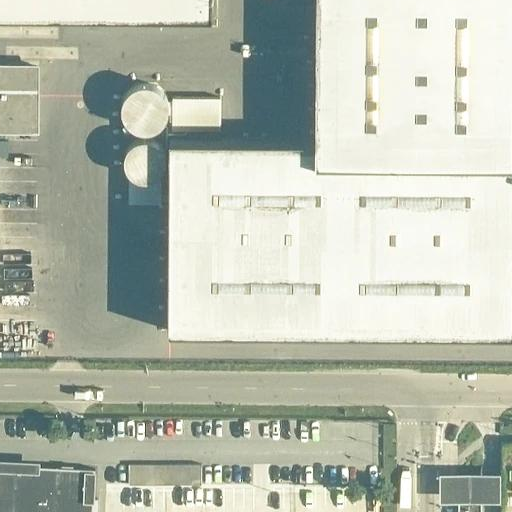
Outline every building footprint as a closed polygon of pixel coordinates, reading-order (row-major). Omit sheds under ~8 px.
[(212,0),(0,0),(0,17),(212,17),(212,0)] [(511,162),(511,0),(316,0),(316,140),(316,161),(511,162)] [(0,124),(37,125),(37,68),(0,67),(0,124)] [(220,98),(172,97),(172,101),(172,102),(172,114),(172,129),(220,130),(220,98)] [(511,333),(511,162),(316,161),(316,140),(169,139),(168,331),(511,333)] [(92,511),(95,470),(0,465),(0,511),(92,511)] [(445,470),(438,470),(438,498),(445,498),(489,498),(498,498),(498,469),(489,469),(445,470)] [(129,489),(147,488),(146,470),(128,471),(129,489)] [(298,511),(298,498),(276,500),(276,511),(298,511)] [(139,511),(140,499),(130,500),(130,511),(139,511)] [(250,511),(250,501),(232,502),(232,511),(250,511)] [(142,503),(142,511),(169,511),(169,502),(142,503)] [(207,511),(226,511),(226,502),(207,503),(207,511)]
